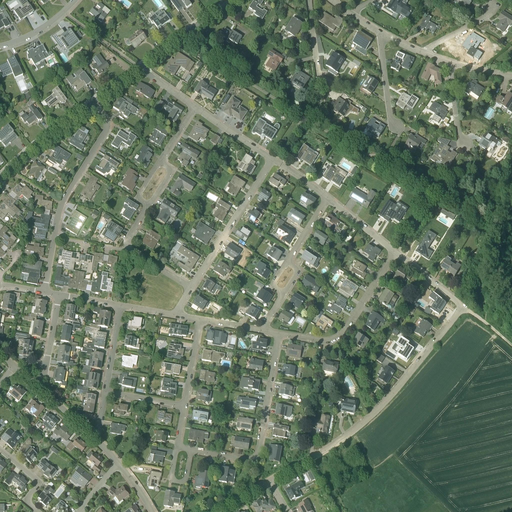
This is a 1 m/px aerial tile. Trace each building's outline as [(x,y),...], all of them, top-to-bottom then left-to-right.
[(21,21),(34,12),(25,0),(18,0),(24,8),(16,14),(21,21)] [(177,11),(184,5),(187,8),(192,5),(187,0),(172,0),(170,1),(177,11)] [(254,15),(259,18),(262,20),(267,12),(264,10),(263,11),(257,7),(258,5),(261,6),(264,0),(263,0),(255,0),(250,9),(256,13),(254,15)] [(407,19),(412,10),(401,3),(402,0),(392,0),(392,1),(391,1),(387,9),(394,13),(396,11),(399,13),(407,19)] [(470,5),(473,0),(455,0),(454,2),(452,1),(449,6),(451,7),(452,6),(458,10),(461,6),(463,8),(464,8),(465,9),(468,4),(470,5)] [(101,11),(105,7),(99,3),(97,6),(100,9),(97,13),(92,9),(89,13),(101,23),(107,16),(101,11)] [(159,30),(161,29),(161,28),(170,21),(164,12),(161,14),(158,17),(155,14),(149,19),(153,25),(154,24),(159,30)] [(496,29),(503,33),(509,23),(511,24),(511,23),(511,18),(503,12),(500,17),(502,19),(496,29)] [(0,29),(4,27),(5,28),(9,26),(2,13),(0,14),(0,29)] [(339,29),(344,21),(343,21),(338,18),(338,17),(335,21),(332,19),(332,18),(329,16),(328,17),(324,14),(322,18),(321,19),(319,22),(320,22),(334,31),(336,27),(339,29)] [(441,28),(438,26),(438,27),(429,22),(432,18),(427,15),(419,29),(423,31),(425,28),(427,30),(427,31),(429,32),(430,33),(433,35),(437,29),(440,31),(441,28)] [(297,18),(295,20),(293,18),(283,35),(286,37),(286,38),(292,42),(299,31),(303,25),(298,21),(299,19),(297,18)] [(237,45),(242,37),(233,31),(232,33),(229,31),(225,28),(221,35),(227,39),(227,40),(228,39),(237,45)] [(65,34),(62,30),(52,37),(60,49),(64,47),(66,50),(78,41),(72,34),(73,34),(70,30),(65,34)] [(141,32),(129,40),(127,42),(127,43),(127,45),(128,45),(129,46),(130,45),(132,44),(135,48),(135,47),(136,47),(138,46),(137,46),(138,45),(137,44),(139,43),(146,38),(141,32)] [(360,32),(351,47),(366,56),(372,48),(369,46),(372,40),(360,32)] [(477,41),(479,37),(473,34),(471,37),(469,36),(462,47),(467,50),(467,49),(469,51),(467,55),(473,59),(478,51),(472,48),(477,41)] [(43,45),(42,46),(33,51),(32,49),(27,53),(28,55),(27,55),(28,61),(28,60),(31,60),(34,65),(34,66),(50,57),(51,57),(50,57),(51,57),(50,57),(53,55),(52,55),(51,52),(48,54),(43,46),(43,45)] [(272,59),(267,67),(274,72),(279,65),(278,64),(279,62),(281,63),(284,59),(271,51),(268,56),(272,59)] [(336,72),(334,75),(335,76),(337,73),(338,74),(344,65),(342,63),(344,60),(334,53),(332,57),(332,58),(330,62),(329,61),(326,66),(330,69),(328,72),(329,72),(330,69),(336,72)] [(398,72),(401,67),(409,70),(412,63),(414,59),(405,55),(405,56),(398,53),(396,58),(391,68),(398,72)] [(185,70),(189,73),(194,64),(190,61),(179,54),(173,63),(171,61),(171,60),(165,70),(174,76),(174,75),(173,75),(180,63),(187,67),(185,70)] [(96,70),(99,74),(102,72),(102,71),(108,67),(105,63),(99,55),(93,59),(97,65),(96,66),(94,64),(92,66),(92,68),(93,70),(96,70)] [(12,72),(12,74),(20,70),(22,76),(27,74),(23,66),(19,68),(14,58),(7,61),(8,63),(0,66),(0,71),(2,76),(12,72)] [(442,71),(436,69),(435,69),(433,68),(434,67),(428,64),(422,79),(426,81),(429,75),(434,77),(435,85),(441,84),(440,75),(440,74),(441,74),(441,73),(442,71)] [(86,86),(91,82),(90,82),(83,74),(84,73),(83,73),(81,70),(74,75),(76,77),(69,83),(71,86),(73,85),(75,87),(74,88),(75,89),(78,91),(84,87),(83,86),(85,85),(86,86)] [(292,84),(302,90),(303,91),(310,78),(300,72),(296,78),(292,84)] [(378,83),(370,78),(362,89),(371,94),(378,83)] [(463,93),(461,97),(464,100),(467,95),(469,96),(471,93),(479,98),(484,89),(476,84),(477,83),(473,81),(471,84),(470,83),(463,93)] [(211,101),(217,92),(207,86),(207,85),(201,82),(195,92),(200,96),(202,93),(208,96),(207,98),(211,101)] [(135,91),(150,100),(155,92),(154,91),(154,92),(140,83),(135,91)] [(66,101),(57,89),(52,92),(54,95),(46,101),(51,108),(56,104),(56,103),(59,101),(61,104),(66,101)] [(413,110),(419,100),(412,96),(411,98),(404,93),(396,105),(403,110),(406,106),(413,110)] [(496,102),(508,109),(511,102),(511,95),(509,94),(505,100),(499,96),(496,102)] [(130,113),(133,107),(119,98),(113,108),(119,112),(120,111),(121,112),(121,113),(119,116),(122,119),(124,116),(127,118),(131,113),(130,113)] [(240,108),(239,110),(238,111),(236,109),(238,105),(236,104),(238,102),(233,98),(223,113),(230,117),(232,115),(234,116),(234,117),(241,121),(247,112),(240,108)] [(338,98),(335,104),(332,102),(331,104),(336,107),(334,111),(331,110),(339,115),(339,114),(344,117),(348,110),(347,109),(349,106),(353,109),(354,106),(350,103),(349,106),(343,103),(344,101),(338,98)] [(162,109),(164,105),(160,102),(155,110),(159,113),(162,109)] [(170,113),(171,114),(168,118),(175,123),(180,115),(183,110),(178,107),(174,105),(174,104),(173,104),(170,103),(171,102),(170,102),(167,107),(168,107),(167,108),(166,108),(165,110),(165,112),(168,114),(170,113)] [(29,125),(34,121),(35,120),(35,119),(36,118),(38,121),(38,122),(42,119),(42,118),(42,119),(32,105),(28,108),(31,112),(29,113),(30,115),(27,117),(25,114),(20,117),(25,123),(26,122),(29,125)] [(447,109),(442,106),(441,107),(438,105),(435,108),(433,107),(431,110),(433,112),(433,113),(435,115),(432,119),(437,123),(440,119),(443,121),(445,117),(444,116),(447,112),(446,112),(447,109)] [(275,126),(273,129),(266,124),(260,119),(255,128),(252,131),(252,132),(252,133),(253,133),(253,134),(254,134),(255,134),(256,133),(261,137),(261,138),(263,139),(265,137),(271,141),(274,136),(279,128),(280,127),(279,125),(278,125),(276,125),(275,126)] [(373,119),(366,129),(379,137),(385,127),(373,119)] [(200,136),(205,138),(209,131),(197,123),(188,137),(196,142),(200,136)] [(0,142),(1,143),(1,142),(5,147),(10,143),(10,144),(11,143),(10,142),(11,141),(12,142),(17,138),(12,132),(13,131),(8,125),(0,132),(0,142)] [(157,126),(155,130),(149,140),(160,147),(162,143),(161,143),(165,137),(166,137),(168,133),(157,126)] [(87,135),(88,132),(80,127),(78,130),(75,136),(76,136),(74,140),(71,138),(68,143),(81,151),(84,146),(81,145),(87,135)] [(117,150),(122,142),(130,147),(132,144),(131,144),(136,137),(134,136),(130,134),(128,137),(120,132),(117,136),(117,137),(116,139),(115,139),(111,145),(117,150)] [(500,144),(501,142),(486,133),(478,145),(479,146),(480,144),(483,146),(482,148),(487,151),(490,145),(491,146),(492,145),(495,147),(496,146),(498,147),(500,146),(501,145),(500,144)] [(215,135),(211,142),(216,146),(218,143),(221,138),(215,135)] [(427,142),(417,135),(415,138),(411,136),(403,149),(404,149),(407,144),(408,145),(408,146),(409,147),(409,146),(416,150),(414,154),(418,148),(421,150),(424,145),(424,146),(427,142)] [(501,140),(507,144),(510,140),(504,136),(501,140)] [(451,153),(448,151),(450,148),(447,146),(450,141),(440,138),(438,142),(441,143),(430,160),(434,162),(436,160),(446,167),(448,163),(451,165),(457,154),(452,151),(451,153)] [(196,160),(200,154),(194,151),(184,145),(183,145),(184,145),(181,150),(180,149),(180,150),(183,152),(178,160),(182,163),(181,165),(186,168),(189,163),(188,163),(192,158),(196,160)] [(311,166),(316,157),(307,151),(309,148),(304,145),(295,159),(300,162),(302,159),(311,165),(311,166)] [(66,163),(71,155),(55,146),(52,151),(56,153),(57,153),(56,156),(55,155),(54,158),(51,157),(49,160),(55,165),(56,163),(59,165),(62,160),(66,163)] [(152,151),(144,146),(140,152),(141,153),(136,162),(146,169),(149,164),(147,163),(152,156),(150,155),(152,151)] [(119,164),(114,161),(105,155),(102,159),(104,160),(102,162),(98,168),(96,167),(95,169),(103,175),(105,172),(107,174),(110,169),(114,172),(119,164)] [(246,155),(241,163),(248,167),(245,171),(243,170),(243,171),(251,176),(256,168),(254,166),(256,163),(252,161),(253,159),(246,155)] [(36,181),(36,180),(37,181),(38,181),(39,179),(40,180),(41,180),(42,179),(42,178),(40,177),(41,176),(41,175),(40,174),(44,168),(35,162),(31,168),(34,169),(32,171),(28,176),(31,178),(32,179),(36,181)] [(336,167),(334,170),(330,167),(323,178),(330,183),(330,181),(339,187),(345,177),(346,178),(348,176),(347,174),(336,167)] [(137,175),(129,169),(125,176),(127,177),(121,185),(131,192),(134,187),(133,186),(137,179),(136,178),(137,175)] [(191,192),(196,185),(181,175),(170,192),(178,197),(180,194),(178,192),(181,186),(191,192)] [(280,178),(277,176),(275,175),(272,179),(271,179),(269,183),(278,188),(280,185),(283,187),(287,182),(286,182),(279,178),(280,178)] [(242,189),(246,184),(234,176),(227,188),(229,189),(227,193),(235,198),(240,191),(239,190),(240,188),(242,189)] [(98,191),(100,187),(90,181),(86,188),(85,187),(78,198),(81,194),(89,199),(93,193),(94,194),(96,190),(98,191)] [(15,198),(17,200),(19,198),(19,197),(21,195),(28,201),(29,200),(31,197),(30,196),(33,193),(25,186),(22,189),(18,185),(14,190),(14,191),(13,192),(16,196),(15,198)] [(367,209),(376,194),(371,191),(367,197),(355,190),(350,198),(357,202),(367,209)] [(266,204),(271,196),(264,191),(258,200),(262,203),(263,202),(266,204)] [(305,194),(301,201),(307,205),(307,206),(311,209),(316,200),(309,196),(309,197),(305,194)] [(20,213),(19,211),(12,204),(15,202),(17,200),(15,198),(13,200),(9,196),(6,200),(6,199),(3,203),(16,214),(19,217),(20,215),(19,214),(20,213)] [(42,209),(41,213),(45,213),(45,211),(50,212),(51,207),(52,203),(43,201),(43,197),(36,196),(34,204),(43,206),(42,210),(42,209)] [(128,207),(122,216),(129,221),(134,214),(133,213),(135,211),(136,211),(138,207),(126,200),(124,204),(128,207)] [(157,219),(160,221),(165,224),(171,215),(175,218),(180,211),(170,205),(171,204),(165,200),(160,209),(163,211),(161,213),(157,219)] [(228,211),(231,207),(220,200),(215,208),(218,209),(213,217),(222,222),(224,218),(224,219),(225,218),(224,218),(226,215),(227,215),(227,214),(226,214),(228,211)] [(399,222),(407,210),(397,204),(396,206),(389,201),(379,216),(387,221),(389,218),(392,220),(393,219),(399,222)] [(0,218),(2,220),(8,214),(12,218),(16,214),(3,203),(0,205),(0,218)] [(66,229),(76,236),(87,219),(75,211),(76,209),(76,208),(71,215),(74,217),(73,219),(72,218),(66,229)] [(305,217),(293,209),(287,218),(300,226),(303,221),(305,217),(305,218),(305,217)] [(259,221),(263,216),(257,213),(258,212),(258,211),(255,215),(251,212),(247,218),(249,219),(248,220),(249,220),(248,222),(250,220),(255,223),(257,219),(259,221)] [(49,219),(49,216),(44,216),(45,213),(41,213),(41,215),(41,219),(31,217),(32,213),(28,212),(27,215),(26,221),(48,225),(49,219)] [(330,215),(327,219),(326,219),(325,219),(325,220),(325,221),(326,221),(324,224),(335,231),(337,228),(337,227),(340,222),(332,217),(330,215)] [(34,238),(37,239),(42,240),(40,239),(41,233),(46,234),(47,230),(48,225),(26,221),(23,221),(21,225),(26,228),(26,226),(37,228),(36,235),(34,234),(34,238)] [(110,222),(107,226),(102,235),(113,242),(114,242),(119,233),(120,233),(123,230),(110,222)] [(215,232),(204,225),(201,230),(204,232),(200,237),(198,236),(196,239),(206,245),(208,241),(209,238),(211,239),(215,232)] [(0,244),(0,245),(2,248),(4,246),(8,249),(11,246),(15,242),(14,242),(16,239),(12,235),(9,238),(5,234),(8,230),(5,227),(0,232),(0,236),(4,240),(0,244)] [(286,239),(284,242),(289,244),(293,237),(290,235),(291,234),(292,234),(292,233),(282,227),(277,234),(286,239)] [(247,239),(251,233),(243,228),(242,230),(242,231),(242,232),(239,230),(236,235),(242,240),(246,242),(247,239)] [(142,243),(151,249),(156,241),(158,242),(161,237),(149,230),(146,234),(146,233),(146,234),(147,235),(146,237),(141,245),(142,243)] [(314,238),(321,242),(319,244),(323,246),(325,242),(328,244),(330,240),(328,239),(318,232),(314,238)] [(428,232),(416,252),(422,256),(422,255),(428,259),(428,260),(433,253),(428,250),(436,237),(428,232)] [(33,259),(36,259),(37,257),(42,258),(43,253),(44,249),(39,248),(40,244),(34,243),(33,247),(27,246),(26,251),(35,252),(34,256),(33,256),(33,259)] [(225,253),(228,255),(229,254),(233,257),(232,258),(236,260),(241,251),(230,244),(226,250),(225,251),(226,252),(225,253)] [(368,245),(363,253),(374,260),(374,261),(377,256),(376,256),(377,256),(378,257),(381,251),(377,249),(376,251),(374,249),(368,245)] [(199,258),(181,246),(177,252),(191,261),(189,264),(188,263),(187,264),(188,264),(186,267),(179,262),(177,266),(189,274),(191,270),(195,263),(196,261),(197,262),(199,258)] [(283,254),(272,248),(267,256),(277,262),(278,261),(282,254),(283,255),(283,254)] [(306,250),(305,252),(303,256),(308,260),(305,264),(306,262),(316,268),(318,266),(318,264),(320,259),(315,256),(314,258),(310,255),(311,254),(306,250)] [(63,269),(68,270),(71,253),(65,252),(64,252),(62,252),(61,257),(59,256),(58,260),(65,261),(63,269)] [(74,263),(81,264),(82,260),(79,260),(80,255),(76,254),(71,253),(68,270),(73,271),(74,263)] [(98,263),(104,264),(105,261),(103,261),(103,256),(99,255),(99,254),(94,253),(93,257),(94,257),(92,271),(93,271),(96,272),(98,263)] [(82,260),(81,264),(87,265),(86,273),(92,274),(93,271),(92,271),(94,257),(93,257),(87,256),(85,256),(84,261),(82,260)] [(105,261),(104,264),(111,266),(109,274),(114,275),(117,258),(111,256),(111,257),(108,257),(107,262),(105,261)] [(451,260),(447,258),(441,268),(445,270),(448,272),(453,265),(450,263),(451,260)] [(36,262),(36,259),(33,259),(32,261),(33,261),(32,265),(23,263),(22,269),(40,272),(41,265),(41,263),(36,262)] [(354,274),(359,277),(360,278),(360,277),(364,279),(367,274),(364,273),(367,268),(357,262),(353,268),(357,270),(354,274)] [(223,277),(226,273),(229,275),(232,270),(229,268),(221,263),(218,267),(218,268),(216,267),(213,271),(223,277)] [(266,267),(260,263),(255,269),(258,271),(257,274),(266,280),(271,273),(265,269),(266,267)] [(455,276),(461,267),(457,264),(455,267),(453,265),(448,272),(455,276)] [(64,282),(66,282),(67,279),(60,278),(62,269),(57,268),(54,286),(60,287),(61,286),(63,287),(64,282)] [(29,275),(28,278),(27,278),(26,283),(37,285),(38,280),(39,276),(40,272),(22,269),(22,273),(29,275)] [(397,284),(399,280),(403,282),(405,278),(409,281),(412,276),(400,269),(392,281),(396,283),(396,284),(397,284)] [(77,290),(80,272),(75,271),(73,280),(67,279),(66,282),(69,283),(68,288),(72,288),(72,289),(77,290)] [(89,286),(90,283),(83,282),(85,273),(80,272),(77,290),(83,291),(83,290),(86,291),(86,286),(89,286)] [(102,273),(101,276),(102,276),(100,290),(101,291),(107,292),(107,291),(109,291),(111,292),(113,284),(106,282),(108,274),(102,273)] [(102,276),(101,276),(98,275),(96,284),(90,283),(89,286),(91,287),(91,292),(95,292),(95,293),(100,294),(101,291),(100,290),(102,276)] [(301,284),(311,290),(316,294),(318,290),(316,289),(319,284),(307,276),(306,276),(307,277),(305,280),(304,279),(301,284)] [(214,295),(217,290),(219,287),(214,284),(214,285),(207,280),(205,284),(206,284),(203,289),(214,295)] [(339,289),(345,293),(352,298),(354,295),(355,294),(358,288),(345,280),(339,289)] [(262,291),(257,298),(263,302),(263,301),(268,303),(272,296),(267,293),(266,294),(262,291)] [(382,304),(386,307),(391,309),(392,309),(393,307),(393,306),(398,298),(386,291),(381,299),(384,301),(382,304)] [(3,302),(8,303),(13,304),(14,300),(15,300),(16,297),(19,298),(20,294),(13,293),(13,296),(4,295),(3,302)] [(446,303),(445,303),(433,293),(429,298),(435,302),(430,310),(439,315),(446,303)] [(299,310),(303,304),(305,300),(295,294),(293,298),(294,298),(290,304),(299,310)] [(35,296),(34,300),(37,301),(37,304),(36,303),(35,307),(36,308),(44,309),(45,305),(46,305),(47,302),(41,301),(40,301),(41,297),(35,296)] [(202,311),(207,303),(198,297),(193,305),(202,311)] [(333,306),(330,309),(328,308),(326,311),(331,314),(332,313),(333,313),(334,311),(339,314),(342,309),(343,310),(346,305),(338,301),(335,307),(333,306)] [(13,304),(8,303),(3,302),(2,310),(10,311),(9,314),(16,315),(17,312),(13,311),(14,308),(13,308),(13,304)] [(65,313),(70,314),(75,315),(76,311),(77,311),(79,304),(75,304),(75,307),(67,306),(65,313)] [(245,314),(257,321),(256,320),(261,313),(262,313),(250,306),(250,307),(246,314),(245,314)] [(45,313),(45,310),(45,309),(44,309),(36,308),(35,311),(34,311),(34,314),(31,314),(30,318),(33,318),(36,319),(37,315),(38,316),(38,315),(43,316),(44,313),(45,313)] [(99,319),(109,321),(110,314),(103,312),(103,309),(94,308),(93,313),(97,313),(97,315),(100,315),(99,319)] [(288,324),(292,317),(284,312),(279,320),(283,323),(284,321),(288,324)] [(75,315),(70,314),(65,313),(64,321),(72,322),(71,325),(79,326),(80,323),(79,323),(79,322),(78,321),(77,321),(78,320),(75,319),(75,315)] [(374,331),(380,322),(383,324),(385,321),(384,321),(385,320),(372,313),(369,318),(371,319),(366,326),(374,331)] [(322,316),(320,319),(316,326),(324,331),(327,326),(326,326),(327,324),(331,326),(333,323),(322,316)] [(141,325),(143,325),(144,320),(134,318),(133,322),(131,322),(131,323),(128,323),(128,327),(140,329),(141,325)] [(90,328),(99,330),(100,327),(107,328),(109,321),(99,319),(98,323),(95,322),(95,325),(90,324),(90,328)] [(30,328),(33,329),(42,330),(43,323),(34,322),(33,322),(31,321),(30,328)] [(428,331),(429,330),(431,326),(422,321),(415,333),(423,338),(428,330),(428,331)] [(169,329),(174,330),(173,335),(182,336),(186,337),(187,328),(175,325),(170,324),(169,329)] [(71,325),(71,328),(63,326),(62,334),(70,335),(70,332),(74,332),(75,329),(80,330),(81,327),(79,326),(71,325)] [(92,339),(95,340),(105,342),(106,334),(99,333),(99,330),(90,328),(89,334),(93,334),(92,339)] [(40,338),(42,330),(33,329),(32,336),(40,338)] [(206,341),(225,344),(226,337),(227,337),(227,336),(226,336),(222,335),(222,334),(217,333),(217,332),(217,333),(208,331),(206,341)] [(78,344),(72,343),(73,340),(69,339),(70,335),(62,334),(60,341),(70,343),(69,346),(76,347),(77,347),(78,344)] [(353,343),(363,349),(368,341),(359,334),(353,343)] [(32,350),(33,343),(26,341),(27,339),(15,336),(14,339),(22,341),(22,345),(24,346),(23,349),(32,350)] [(124,347),(139,349),(140,345),(135,345),(136,339),(126,337),(124,347)] [(415,348),(401,339),(397,346),(404,350),(400,356),(407,360),(415,348)] [(104,349),(105,342),(95,340),(94,345),(87,343),(86,349),(91,350),(94,350),(94,347),(104,349)] [(257,343),(253,343),(252,349),(261,351),(261,348),(266,349),(267,342),(257,340),(257,343)] [(169,344),(168,351),(167,354),(172,355),(182,357),(183,350),(180,349),(181,346),(169,344)] [(288,350),(287,356),(300,358),(301,351),(298,351),(299,347),(289,345),(288,350)] [(59,355),(64,356),(69,356),(70,352),(75,352),(76,347),(69,346),(68,346),(68,349),(60,347),(59,355)] [(32,350),(23,349),(23,351),(20,350),(19,355),(33,358),(33,353),(31,353),(32,350)] [(218,363),(220,354),(204,351),(202,361),(218,363)] [(93,361),(101,362),(103,355),(92,353),(91,356),(93,357),(93,361)] [(69,356),(64,356),(59,355),(57,362),(65,363),(65,366),(68,367),(72,368),(73,362),(68,361),(69,356)] [(136,365),(137,359),(137,357),(130,355),(130,358),(122,356),(122,360),(121,366),(132,368),(133,364),(136,365)] [(379,355),(376,360),(381,364),(385,358),(379,355)] [(263,362),(256,361),(256,360),(251,359),(249,369),(262,371),(263,362)] [(89,360),(88,363),(92,364),(91,368),(100,370),(101,362),(93,361),(89,360)] [(324,362),(323,371),(337,373),(338,364),(333,363),(333,364),(332,364),(333,364),(332,363),(332,364),(330,363),(329,363),(324,362)] [(165,364),(164,374),(172,375),(172,374),(179,375),(180,367),(165,364)] [(55,375),(64,377),(65,377),(66,372),(67,372),(68,367),(65,366),(63,366),(62,369),(57,368),(57,370),(55,370),(55,372),(54,372),(55,373),(55,375)] [(283,375),(294,378),(296,368),(284,366),(284,369),(283,375)] [(386,367),(379,379),(385,383),(389,377),(391,378),(394,373),(386,367)] [(214,379),(215,374),(206,372),(201,371),(199,380),(214,383),(215,380),(214,379)] [(99,376),(90,374),(88,381),(98,383),(99,376)] [(65,377),(64,377),(55,375),(54,378),(53,378),(54,378),(54,380),(55,381),(55,383),(59,384),(59,386),(66,387),(67,382),(64,382),(65,377)] [(126,381),(127,377),(119,376),(117,384),(122,385),(122,387),(122,386),(131,388),(135,389),(136,383),(126,381)] [(177,387),(176,387),(176,384),(172,383),(173,380),(163,378),(162,383),(161,391),(168,393),(168,395),(175,396),(177,387)] [(260,381),(242,378),(240,388),(248,389),(248,387),(252,387),(252,390),(258,391),(260,381)] [(96,390),(98,384),(98,383),(88,381),(84,381),(83,387),(77,386),(77,390),(79,390),(88,392),(88,389),(96,390)] [(10,389),(9,390),(10,390),(10,391),(7,395),(9,397),(11,395),(19,402),(26,393),(18,387),(17,389),(14,386),(12,389),(11,389),(11,388),(10,388),(10,389)] [(279,395),(289,397),(293,397),(295,388),(281,386),(279,395)] [(94,405),(95,396),(88,395),(88,392),(79,390),(78,394),(86,396),(85,400),(86,401),(86,404),(93,405),(94,405)] [(197,396),(196,400),(205,402),(210,403),(212,392),(209,392),(199,391),(198,396),(197,396)] [(257,401),(242,398),(240,408),(249,409),(249,407),(255,408),(257,401)] [(341,411),(345,412),(346,412),(346,411),(355,412),(356,402),(347,400),(348,399),(341,398),(341,402),(342,403),(341,411)] [(32,401),(26,409),(29,412),(30,411),(34,414),(33,415),(36,418),(44,409),(40,406),(39,408),(35,405),(36,404),(32,401)] [(85,407),(84,406),(83,411),(77,410),(76,415),(79,415),(83,416),(84,412),(92,414),(93,405),(86,404),(85,407)] [(126,412),(127,406),(118,405),(118,406),(114,405),(112,414),(120,415),(121,411),(126,412)] [(290,418),(290,415),(291,415),(292,408),(277,405),(276,415),(290,418)] [(193,420),(207,422),(209,413),(195,410),(193,421),(193,420)] [(157,412),(156,420),(163,421),(163,423),(170,424),(172,415),(165,414),(165,413),(157,412)] [(42,420),(45,422),(43,424),(47,427),(51,431),(58,422),(50,415),(50,416),(47,414),(42,420)] [(317,429),(316,433),(326,435),(329,418),(322,416),(321,423),(313,421),(312,428),(317,429)] [(236,428),(240,428),(251,430),(252,426),(253,420),(243,419),(240,418),(238,418),(237,423),(236,428)] [(124,432),(125,426),(111,424),(110,427),(111,427),(110,433),(117,435),(118,431),(124,432)] [(289,428),(275,425),(274,429),(273,429),(274,429),(273,436),(282,438),(283,432),(285,432),(285,431),(288,432),(289,428)] [(58,427),(53,433),(57,436),(59,434),(64,438),(63,439),(66,442),(67,441),(68,439),(73,434),(69,431),(68,431),(66,430),(67,429),(63,426),(61,429),(58,427)] [(1,439),(6,443),(6,444),(12,449),(20,439),(14,434),(8,430),(1,439)] [(203,443),(204,439),(207,440),(208,434),(205,434),(205,432),(190,430),(188,441),(195,442),(195,441),(203,442),(203,443)] [(157,432),(155,441),(164,443),(166,434),(157,432)] [(250,440),(236,438),(234,448),(248,450),(250,440)] [(30,463),(32,460),(34,462),(36,459),(35,458),(37,455),(34,452),(36,450),(33,447),(32,448),(30,447),(31,445),(31,441),(28,439),(24,444),(24,445),(24,444),(27,446),(23,450),(24,451),(24,450),(25,451),(22,454),(25,457),(26,456),(28,457),(26,459),(26,460),(31,465),(30,463)] [(76,440),(73,444),(72,445),(82,453),(87,446),(80,441),(79,442),(76,440)] [(162,459),(162,457),(164,457),(165,454),(156,452),(157,447),(151,446),(150,455),(153,455),(152,462),(162,464),(161,467),(162,467),(163,461),(163,459),(162,459)] [(270,461),(279,463),(282,448),(270,446),(269,451),(272,451),(271,454),(270,461)] [(95,466),(92,469),(98,474),(101,469),(98,467),(102,461),(101,459),(101,458),(98,455),(97,456),(94,454),(93,454),(90,452),(86,457),(89,459),(88,460),(95,466)] [(56,471),(43,460),(38,467),(45,473),(43,475),(48,478),(49,476),(51,478),(56,471)] [(222,467),(219,482),(227,483),(227,481),(234,482),(236,471),(231,471),(229,470),(229,469),(222,467)] [(79,469),(72,478),(83,488),(91,478),(79,469)] [(161,474),(151,472),(149,482),(155,483),(155,485),(158,486),(160,477),(161,478),(161,474)] [(194,486),(208,488),(210,473),(200,472),(199,479),(199,481),(195,480),(194,486)] [(27,483),(20,478),(17,475),(13,480),(10,476),(12,473),(4,482),(8,486),(12,482),(23,491),(26,487),(25,485),(27,483)] [(297,491),(304,487),(301,481),(289,488),(290,489),(287,491),(288,493),(287,494),(291,500),(295,498),(296,499),(300,497),(297,491)] [(46,507),(48,505),(51,501),(47,498),(53,491),(47,487),(38,498),(41,500),(40,502),(46,507)] [(111,488),(107,494),(113,499),(115,497),(119,502),(128,495),(122,487),(116,492),(111,488)] [(167,491),(164,506),(172,508),(173,503),(179,505),(181,496),(174,495),(174,493),(167,491)] [(267,511),(275,508),(271,500),(266,503),(265,501),(261,503),(260,501),(253,505),(256,511),(262,511),(265,511),(267,511)] [(313,511),(312,511),(309,505),(310,504),(308,500),(298,505),(300,509),(299,509),(300,511),(313,511)] [(67,511),(68,511),(67,510),(62,508),(62,505),(61,505),(63,503),(65,505),(65,504),(61,501),(57,505),(57,506),(58,510),(57,511),(56,511),(67,511)]
